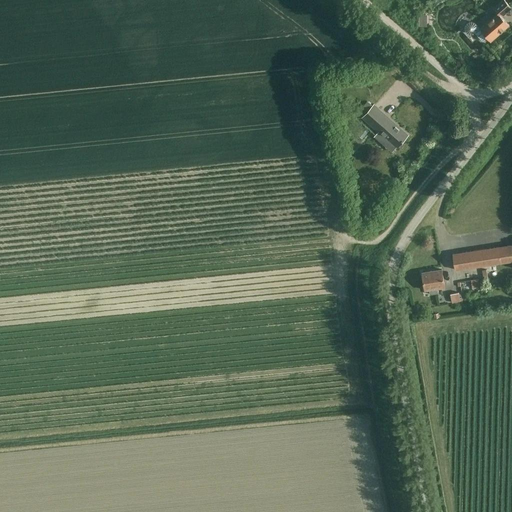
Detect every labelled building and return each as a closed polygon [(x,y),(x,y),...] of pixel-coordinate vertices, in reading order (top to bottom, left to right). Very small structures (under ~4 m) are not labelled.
[(480,29),(475,24),(474,22),(472,22),(470,22),(468,22),(467,24),(465,25),(465,27),(465,29),(466,31),(467,33),(469,33),(471,34),(473,33),(475,32),(482,41),(487,37),(490,41),(509,25),(501,16),(511,8),(504,0),(502,0),(493,8),(498,13),(480,29)] [(382,101),(389,94),(385,90),(378,97),(382,101)] [(362,117),(379,132),(375,137),(385,145),(389,141),(396,148),(408,135),(373,104),(362,117)] [(511,260),(511,244),(453,254),(455,270),(511,260)] [(444,287),(442,269),(422,272),(425,290),(429,289),(430,294),(438,293),(437,288),(444,287)] [(471,280),(472,288),(480,287),(479,279),(471,280)] [(459,292),(450,294),(452,302),(460,301),(459,292)]
